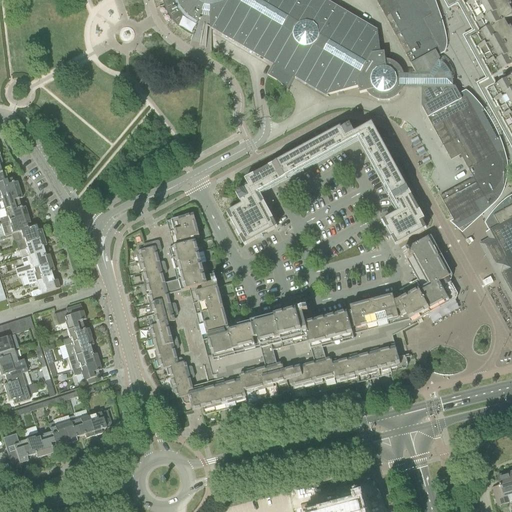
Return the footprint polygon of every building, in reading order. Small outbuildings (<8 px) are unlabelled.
[(174,0),(177,8),(185,18),(196,25),(202,12),(205,13),(210,14),(210,24),(330,95),(358,88),(359,94),(366,93),(368,95),(370,97),(373,99),(376,101),(380,102),(383,102),(387,102),(391,101),(393,100),(397,97),(401,93),(402,91),(403,87),(404,82),(404,80),(404,77),(403,74),(401,70),(397,66),(392,62),(390,62),(389,61),(388,61),(385,61),(384,53),(380,54),(377,32),(322,0),(174,0)] [(425,0),(375,0),(411,65),(410,65),(416,76),(429,76),(437,64),(436,64),(431,55),(436,53),(436,52),(440,50),(425,21),(434,16),(425,0)] [(511,0),(452,0),(453,0),(452,0),(461,0),(465,6),(467,4),(477,23),(475,24),(480,34),(470,39),(476,49),(478,48),(488,66),(486,67),(491,77),(511,66),(511,18),(511,17),(511,13),(511,12),(511,0)] [(276,82),(283,70),(274,65),(267,76),(276,82)] [(511,77),(490,90),(505,119),(502,120),(511,137),(511,77)] [(449,89),(450,88),(421,88),(421,107),(427,119),(428,118),(451,161),(460,156),(473,179),(440,197),(452,220),(456,226),(480,213),(475,203),(494,193),(501,183),(503,176),(503,175),(502,164),(466,97),(461,99),(457,103),(449,89)] [(424,220),(372,125),(372,124),(354,134),(350,126),(342,131),(341,128),(244,181),(248,188),(235,195),(240,203),(256,195),(357,139),(356,138),(359,137),(400,212),(384,220),(388,228),(386,230),(391,239),(393,237),(398,245),(424,231),(419,223),(424,220)] [(4,173),(1,174),(0,172),(0,183),(11,180),(7,181),(4,173)] [(16,183),(12,184),(11,180),(0,183),(0,197),(19,191),(16,183)] [(17,201),(21,199),(19,191),(0,197),(0,211),(19,205),(17,201)] [(264,204),(261,205),(257,197),(229,212),(233,220),(230,222),(240,238),(242,237),(246,245),(275,230),(270,222),(273,220),(264,204)] [(24,208),(20,210),(19,205),(0,211),(0,224),(0,225),(27,217),(24,208)] [(499,227),(511,219),(511,206),(494,217),(499,227)] [(199,237),(196,226),(193,215),(171,221),(175,237),(177,242),(173,243),(175,248),(173,249),(183,285),(179,286),(178,288),(179,293),(194,289),(202,319),(196,321),(195,322),(197,331),(199,332),(200,332),(213,382),(203,385),(192,388),(194,395),(181,399),(183,404),(186,406),(191,405),(193,412),(198,411),(203,409),(204,414),(289,392),(287,385),(291,384),(295,398),(406,369),(408,366),(406,359),(409,358),(398,360),(392,337),(422,321),(421,319),(427,316),(454,301),(456,294),(450,282),(449,279),(449,278),(433,247),(423,241),(402,253),(418,282),(396,293),(398,301),(394,302),(393,297),(350,308),(351,313),(305,325),(302,315),(308,313),(307,309),(249,324),(229,330),(215,277),(211,278),(212,283),(206,285),(194,238),(199,237)] [(25,226),(29,224),(27,217),(0,225),(0,226),(0,225),(0,227),(3,238),(35,228),(35,227),(27,230),(25,226)] [(511,219),(499,227),(490,232),(495,240),(484,246),(511,296),(511,219)] [(40,231),(36,232),(35,228),(3,238),(4,238),(10,236),(13,243),(14,243),(16,247),(43,239),(40,231)] [(43,239),(16,247),(18,253),(24,250),(27,258),(43,253),(42,248),(46,247),(43,239)] [(162,251),(159,243),(158,242),(144,245),(143,247),(144,251),(138,253),(139,256),(136,257),(138,264),(158,259),(157,254),(161,253),(162,251)] [(48,256),(44,257),(43,253),(27,258),(20,260),(23,267),(14,270),(16,275),(51,264),(48,256)] [(163,262),(160,263),(158,259),(138,264),(140,272),(143,271),(143,274),(166,268),(165,263),(163,262)] [(49,273),(54,272),(51,264),(16,275),(17,279),(25,278),(28,285),(51,278),(49,273)] [(166,274),(167,272),(166,268),(143,274),(144,277),(142,277),(144,285),(164,280),(163,275),(166,274)] [(56,281),(52,283),(51,278),(28,285),(28,286),(35,283),(38,291),(31,293),(33,298),(59,290),(56,281)] [(490,278),(482,282),(485,287),(493,283),(490,278)] [(169,283),(165,284),(164,280),(144,285),(146,293),(148,292),(149,295),(171,289),(170,284),(169,283)] [(172,295),(172,293),(171,289),(149,295),(150,298),(147,298),(149,305),(169,300),(168,296),(172,295)] [(174,304),(170,305),(169,300),(149,305),(151,313),(154,313),(154,315),(177,310),(176,305),(174,304)] [(82,313),(80,306),(65,310),(66,312),(54,315),(57,326),(63,325),(65,332),(82,326),(81,322),(85,321),(82,313)] [(177,316),(178,314),(177,310),(154,315),(155,319),(153,319),(155,327),(172,322),(175,322),(174,317),(177,316)] [(33,330),(32,328),(29,318),(23,320),(27,332),(28,332),(33,330)] [(21,334),(27,332),(23,320),(18,322),(21,334)] [(15,336),(21,334),(18,322),(12,324),(15,336)] [(173,328),(174,327),(172,322),(155,327),(150,328),(151,331),(148,332),(150,339),(170,334),(169,329),(173,328)] [(10,337),(15,336),(12,324),(6,325),(10,337)] [(9,338),(10,337),(6,325),(0,327),(4,339),(9,338)] [(88,330),(84,331),(82,326),(65,332),(68,340),(62,342),(63,347),(90,338),(88,330)] [(32,344),(37,342),(33,330),(28,332),(32,344)] [(175,338),(172,339),(170,334),(150,339),(152,347),(155,347),(155,349),(178,343),(177,339),(175,338)] [(0,340),(0,354),(13,350),(18,349),(14,336),(10,337),(9,338),(4,339),(0,340)] [(63,347),(58,348),(62,361),(67,359),(90,352),(89,347),(93,346),(90,338),(63,347)] [(36,357),(41,355),(37,342),(32,344),(36,357)] [(178,349),(179,348),(178,343),(155,349),(156,352),(154,353),(156,360),(176,355),(174,350),(178,349)] [(22,361),(17,363),(13,350),(0,354),(0,368),(22,362),(22,361)] [(47,365),(52,364),(53,363),(49,351),(43,353),(47,365)] [(96,355),(92,356),(90,352),(67,359),(71,372),(98,363),(96,355)] [(40,369),(45,368),(41,355),(36,357),(40,369)] [(181,359),(177,360),(176,355),(156,360),(158,368),(160,367),(161,371),(166,370),(184,365),(183,363),(182,360),(181,359)] [(20,376),(26,374),(22,362),(0,368),(0,377),(4,376),(5,381),(20,376)] [(97,373),(101,371),(98,363),(71,372),(73,378),(79,375),(82,383),(87,381),(88,386),(95,383),(94,379),(98,377),(97,373)] [(191,367),(187,368),(186,363),(183,363),(184,365),(166,370),(168,376),(170,375),(171,378),(193,373),(192,368),(191,367)] [(51,378),(56,377),(52,364),(47,365),(51,378)] [(44,382),(49,380),(45,368),(40,369),(44,382)] [(194,379),(195,377),(193,373),(171,378),(172,381),(169,382),(171,389),(191,384),(190,380),(194,379)] [(7,385),(3,386),(5,395),(24,388),(30,386),(26,374),(20,376),(5,381),(7,385)] [(194,395),(192,388),(191,384),(171,389),(173,397),(176,396),(177,400),(181,399),(194,395)] [(13,406),(28,401),(24,388),(5,395),(8,403),(12,401),(13,406)] [(80,397),(93,393),(91,388),(79,392),(80,397)] [(68,401),(80,397),(79,392),(66,396),(68,401)] [(55,405),(68,401),(66,396),(53,400),(55,405)] [(42,409),(55,405),(53,400),(41,404),(42,409)] [(30,413),(42,409),(41,404),(28,408),(30,413)] [(100,431),(111,428),(106,412),(87,418),(93,437),(101,435),(100,431)] [(75,439),(79,438),(73,417),(69,418),(71,423),(62,426),(68,445),(76,443),(75,439)] [(87,418),(74,422),(73,417),(79,438),(84,436),(85,440),(93,437),(87,418)] [(62,426),(53,428),(52,424),(47,425),(55,449),(56,449),(55,446),(59,444),(60,448),(68,445),(62,426)] [(51,451),(55,449),(47,425),(50,434),(43,436),(43,437),(39,439),(37,434),(44,457),(52,455),(51,451)] [(25,436),(36,433),(35,428),(23,431),(25,436)] [(36,460),(44,457),(37,434),(24,438),(30,457),(35,456),(36,460)] [(24,442),(18,444),(15,437),(5,440),(7,448),(5,449),(10,464),(18,462),(19,465),(27,462),(26,458),(30,457),(24,438),(23,439),(24,442)] [(507,497),(511,494),(511,480),(510,474),(497,478),(499,487),(491,489),(497,507),(509,504),(507,497)] [(365,511),(362,500),(314,511),(365,511)]
